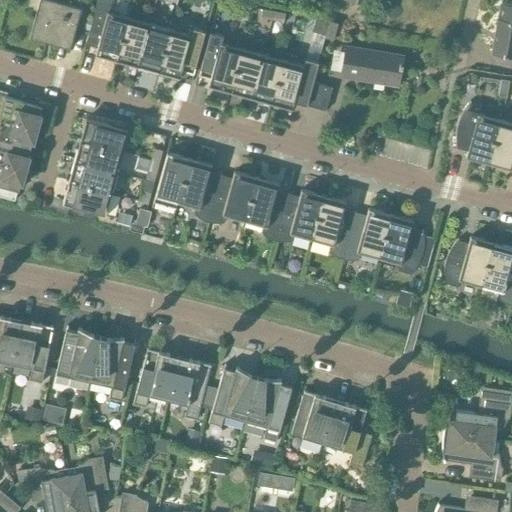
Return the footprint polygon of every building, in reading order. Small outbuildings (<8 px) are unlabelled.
[(39,0),(30,36),(70,47),(81,7),(57,0),(39,0)] [(117,60),(124,33),(129,16),(109,11),(111,0),(97,0),(86,44),(97,47),(95,54),(97,54),(117,60)] [(511,4),(499,3),(497,18),(500,18),(497,33),(494,53),(511,56),(511,4)] [(272,19),(274,10),(262,8),(260,17),(272,19)] [(274,10),(272,19),(284,21),(285,12),(274,10)] [(117,60),(138,66),(150,22),(129,16),(124,33),(117,60)] [(325,35),(329,21),(315,17),(312,32),(325,35)] [(325,37),(333,39),(338,23),(329,21),(325,35),(325,37)] [(138,66),(159,71),(171,28),(150,22),(138,66)] [(171,28),(159,71),(179,77),(180,77),(182,70),(194,73),(206,30),(193,27),(191,34),(171,28)] [(229,91),(242,48),(221,42),(223,35),(210,31),(198,75),(210,78),(208,85),(209,85),(229,91)] [(404,56),(347,46),(342,76),(399,86),(402,68),(403,69),(404,64),(402,64),(404,56)] [(229,91),(250,96),(262,53),(242,48),(229,91)] [(250,96),(271,102),(283,59),(262,53),(250,96)] [(283,59),(271,102),(292,108),(293,108),(295,101),(306,104),(313,81),(318,61),(305,58),(304,65),(283,59)] [(313,81),(306,104),(326,110),(332,87),(313,81)] [(0,116),(38,127),(41,113),(38,113),(40,105),(0,94),(0,116)] [(488,162),(500,119),(479,113),(481,106),(469,103),(471,101),(470,100),(468,102),(466,105),(464,107),(462,110),(461,113),(459,116),(458,119),(457,122),(456,125),(455,128),(455,132),(455,135),(455,138),(455,141),(456,144),(456,148),(457,147),(457,146),(467,149),(465,156),(467,156),(488,162)] [(0,116),(0,139),(30,148),(31,147),(29,147),(30,140),(34,141),(38,127),(0,116)] [(80,139),(123,151),(129,131),(129,130),(86,118),(85,119),(80,139)] [(511,122),(500,119),(488,162),(509,168),(510,168),(511,168),(511,164),(511,122)] [(0,139),(0,162),(26,169),(30,155),(27,154),(28,148),(30,148),(0,139)] [(117,172),(123,151),(80,139),(74,160),(117,172)] [(151,159),(159,161),(162,150),(154,148),(151,159)] [(178,201),(190,158),(168,152),(167,152),(153,202),(176,208),(178,201)] [(190,158),(178,201),(198,207),(197,212),(199,215),(202,217),(206,218),(209,219),(221,174),(210,171),(212,164),(211,164),(190,158)] [(159,161),(151,159),(145,180),(153,182),(159,161)] [(112,193),(117,172),(74,160),(68,181),(112,193)] [(26,169),(0,162),(0,195),(14,200),(19,182),(22,183),(26,169)] [(245,220),(257,176),(235,170),(234,170),(232,177),(221,174),(209,219),(213,220),(216,220),(220,220),(223,220),(223,219),(224,214),(245,220)] [(257,176),(245,220),(265,225),(264,231),(266,233),(269,235),(273,237),(276,238),(288,193),(278,190),(279,183),(278,182),(257,176)] [(112,193),(68,181),(63,201),(62,202),(71,204),(70,208),(69,207),(69,208),(72,211),(75,213),(78,215),(82,216),(86,217),(90,217),(94,217),(97,216),(97,215),(98,212),(105,214),(106,213),(112,193)] [(151,192),(143,189),(139,201),(148,203),(151,192)] [(312,238),(324,195),(303,189),(302,189),(301,189),(299,196),(288,193),(276,238),(280,238),(283,239),(287,239),(290,238),(291,232),(312,238)] [(324,195),(312,238),(333,244),(331,249),(331,250),(334,252),(337,254),(340,255),(343,256),(356,211),(345,208),(347,201),(345,201),(324,195)] [(379,257),(391,213),(370,207),(370,208),(368,207),(366,214),(356,211),(343,256),(347,257),(350,257),(354,257),(357,257),(357,256),(359,251),(379,257)] [(138,215),(149,218),(151,211),(140,208),(138,215)] [(391,213),(379,257),(400,263),(398,270),(410,273),(408,275),(409,276),(411,273),(413,271),(415,268),(417,265),(418,263),(420,260),(421,257),(422,253),(423,251),(424,247),(424,244),(424,240),(424,237),(424,234),(423,231),(423,228),(422,228),(422,229),(412,227),(414,220),(412,219),(391,213)] [(149,218),(138,215),(135,223),(147,226),(149,218)] [(481,285),(493,241),(471,236),(470,235),(468,242),(458,239),(459,238),(458,238),(455,240),(453,243),(451,246),(450,249),(448,253),(447,256),(446,259),(445,263),(444,266),(444,268),(444,274),(444,280),(445,286),(447,285),(446,283),(458,286),(460,279),(481,285)] [(511,246),(493,241),(481,285),(501,290),(500,296),(502,298),(506,300),(509,302),(511,302),(511,246)] [(0,360),(12,363),(21,320),(11,318),(11,317),(0,315),(0,360)] [(21,320),(12,363),(31,367),(29,379),(42,382),(53,326),(31,321),(31,322),(21,320)] [(90,380),(100,336),(100,335),(99,338),(93,337),(94,335),(78,327),(78,328),(77,331),(67,329),(68,325),(67,325),(56,373),(90,380)] [(100,336),(90,380),(112,385),(109,397),(122,400),(135,340),(134,340),(133,344),(123,341),(124,339),(124,337),(106,338),(106,340),(100,338),(101,336),(100,336)] [(168,399),(179,356),(169,354),(170,353),(147,348),(133,403),(146,406),(149,394),(168,399)] [(179,356),(168,399),(187,404),(184,416),(197,419),(211,364),(189,358),(189,359),(179,356)] [(245,420),(258,376),(257,375),(256,378),(250,376),(251,375),(236,366),(235,367),(236,367),(235,370),(225,367),(226,363),(225,363),(208,422),(221,426),(224,414),(245,420)] [(258,376),(245,420),(266,426),(263,437),(276,441),(292,382),(291,382),(290,385),(280,383),(281,380),(281,379),(263,378),(264,380),(258,378),(258,376)] [(443,433),(493,440),(495,429),(502,430),(508,418),(511,391),(480,386),(477,412),(452,408),(451,407),(450,410),(448,414),(445,421),(444,428),(443,433)] [(322,442),(335,400),(325,397),(326,396),(304,390),(291,433),(322,442)] [(335,400),(322,442),(352,451),(349,463),(362,467),(371,435),(360,431),(367,409),(345,402),(345,403),(335,400)] [(46,407),(43,421),(63,426),(66,412),(46,407)] [(188,428),(184,444),(196,447),(200,431),(188,428)] [(493,440),(443,433),(442,437),(442,441),(442,448),(442,451),(443,455),(444,461),(445,461),(445,460),(475,464),(473,476),(500,480),(502,466),(498,452),(492,452),(493,440)] [(156,440),(155,450),(168,452),(170,442),(156,440)] [(265,452),(261,463),(272,466),(275,455),(265,452)] [(227,457),(213,455),(211,472),(224,474),(227,457)] [(66,474),(72,511),(99,511),(94,485),(106,483),(102,456),(89,459),(76,466),(77,472),(66,474)] [(72,511),(66,474),(55,476),(54,469),(40,467),(27,469),(32,496),(44,494),(46,511),(72,511)] [(257,485),(270,487),(272,474),(259,472),(257,485)] [(0,511),(10,511),(17,504),(0,490),(0,511)] [(146,511),(148,502),(136,495),(123,492),(119,511),(146,511)] [(483,511),(484,511),(488,511),(495,511),(497,500),(470,496),(468,508),(439,504),(439,503),(438,502),(435,509),(433,511),(483,511)] [(366,502),(364,511),(379,511),(381,504),(366,502)]
